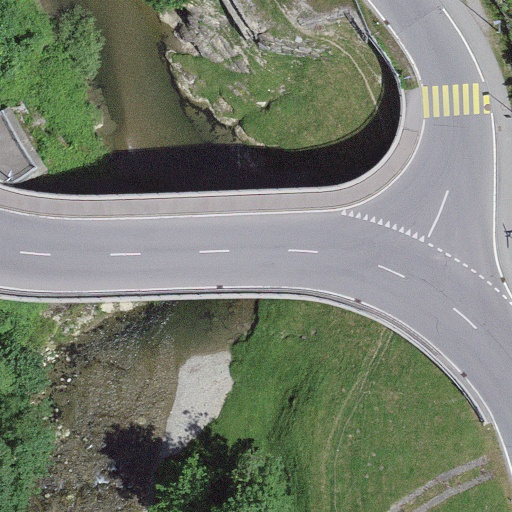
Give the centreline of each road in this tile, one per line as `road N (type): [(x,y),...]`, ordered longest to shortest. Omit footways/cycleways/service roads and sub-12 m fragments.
road 1 (tertiary): [(409,280),(340,255),(294,251),(0,249)]
road 2 (tertiary): [(400,0),(446,60),(458,134),(455,177),(409,280)]
road 3 (tertiary): [(409,280),(463,316),(511,370)]
